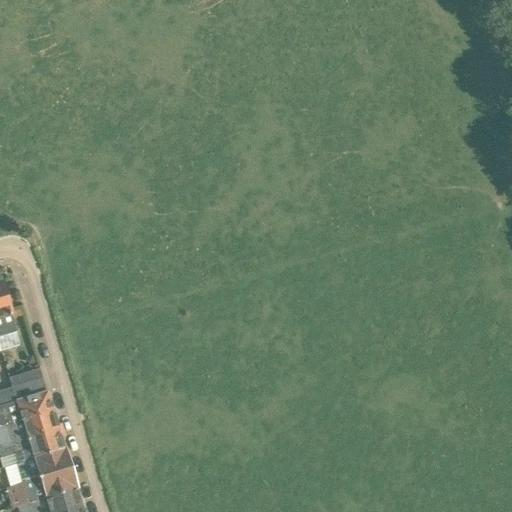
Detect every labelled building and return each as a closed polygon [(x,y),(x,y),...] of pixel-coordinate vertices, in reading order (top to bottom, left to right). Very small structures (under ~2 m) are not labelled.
[(0,338),(15,334),(1,284),(0,284),(0,338)] [(46,394),(42,382),(13,390),(17,402),(46,394)] [(17,402),(13,390),(0,394),(0,407),(3,407),(17,402)] [(52,412),(47,394),(46,394),(17,402),(0,407),(0,427),(4,426),(52,412)] [(52,412),(4,426),(0,427),(0,447),(57,430),(52,412)] [(63,448),(57,430),(0,447),(0,456),(12,454),(15,463),(63,448)] [(64,451),(63,448),(15,463),(21,485),(71,470),(65,450),(64,451)] [(76,489),(71,470),(21,485),(5,490),(11,509),(17,507),(27,504),(76,489)] [(18,511),(64,511),(81,507),(76,490),(77,490),(76,489),(27,504),(17,507),(18,511)]
